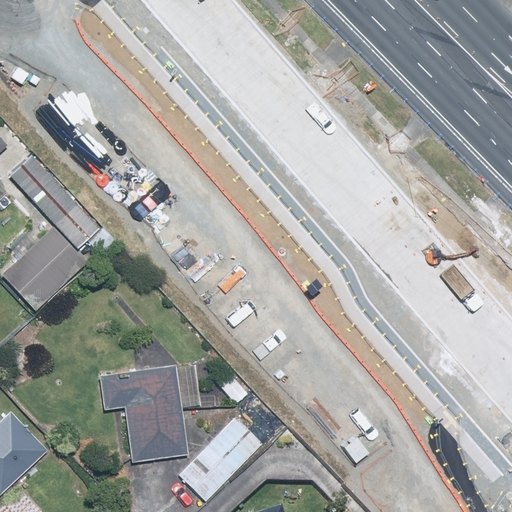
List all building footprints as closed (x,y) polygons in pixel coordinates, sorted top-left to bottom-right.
[(34,0),(36,11),(15,16),(22,50),(128,28),(131,42),(145,40),(136,0),(34,0)] [(264,94),(195,17),(150,57),(219,134),(264,94)] [(63,101),(25,59),(0,81),(0,109),(24,136),(63,101)] [(127,125),(97,94),(62,128),(91,159),(127,125)] [(243,152),(218,175),(279,236),(312,203),(306,197),(334,170),(295,130),(257,167),(243,152)] [(72,249),(77,243),(95,225),(25,155),(4,177),(51,223),(0,274),(0,280),(30,311),(82,259),(72,249)] [(188,213),(214,189),(197,169),(149,213),(162,227),(183,208),(188,213)] [(346,321),(338,304),(387,284),(364,231),(264,273),(286,326),(287,326),(296,345),(346,321)] [(265,285),(250,270),(209,309),(236,338),(262,313),(250,300),(265,285)] [(414,391),(417,387),(418,388),(440,381),(483,340),(442,298),(404,335),(359,346),(371,393),(373,393),(348,416),(378,447),(425,402),(414,391)] [(184,454),(177,409),(197,405),(190,361),(170,364),(93,377),(98,407),(117,404),(127,463),(184,454)] [(457,402),(431,429),(491,486),(511,465),(511,383),(489,362),(454,399),(457,402)] [(329,408),(300,377),(270,406),(299,437),(329,408)] [(0,416),(0,493),(41,451),(3,414),(0,416)] [(258,445),(230,418),(176,475),(203,502),(258,445)] [(460,511),(405,450),(368,483),(394,511),(460,511)] [(36,511),(17,490),(0,504),(0,511),(36,511)]
